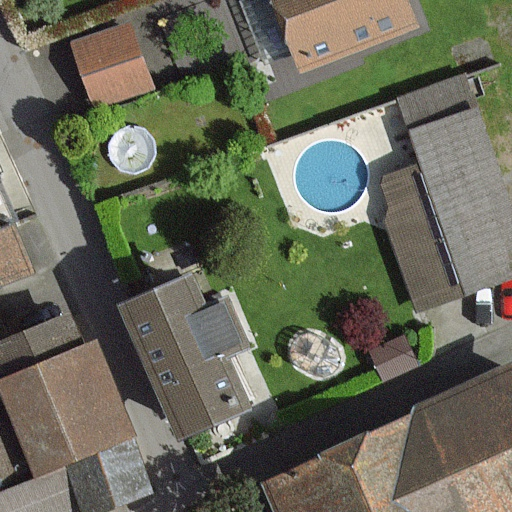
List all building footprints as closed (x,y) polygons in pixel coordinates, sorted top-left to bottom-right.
[(275,0),(302,65),(414,21),(405,0),(275,0)] [(133,21),(72,45),(98,111),(159,87),(133,21)] [(511,227),(470,116),(405,140),(416,168),(383,180),(428,302),(511,271),(511,227)] [(0,281),(26,271),(7,223),(0,226),(0,281)] [(192,281),(129,308),(181,432),(249,403),(229,357),(250,348),(230,303),(206,314),(192,281)] [(132,436),(95,343),(76,351),(71,337),(64,320),(0,345),(0,373),(2,380),(39,473),(70,460),(73,466),(81,487),(91,511),(146,490),(126,438),(132,436)] [(511,511),(511,385),(432,417),(271,480),(283,511),(511,511)] [(73,466),(30,483),(13,489),(0,455),(0,511),(90,511),(91,511),(81,487),(73,466)]
